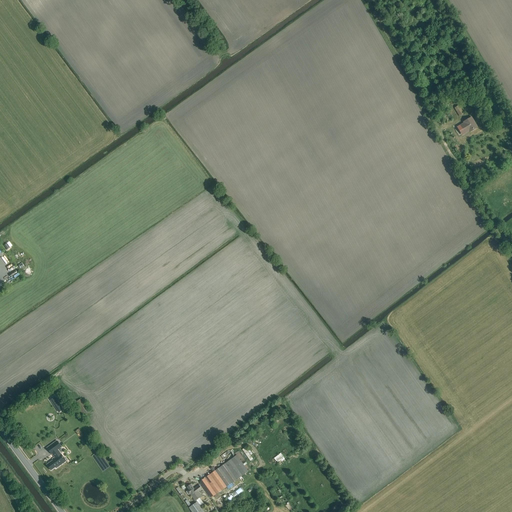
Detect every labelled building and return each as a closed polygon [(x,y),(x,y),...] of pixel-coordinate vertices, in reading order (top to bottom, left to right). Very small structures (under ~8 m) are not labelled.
[(459,117),(464,114),(459,105),(454,108),(459,117)] [(469,132),(477,127),(471,118),(464,122),(464,123),(458,127),(462,135),(469,131),(469,132)] [(83,416),(90,411),(81,399),(75,403),(83,416)] [(59,404),(55,407),(59,413),(63,410),(59,404)] [(64,458),(58,450),(62,448),(57,441),(47,448),(52,455),(54,458),(53,459),(53,460),(47,465),(51,470),(55,467),(56,468),(66,461),(64,458)] [(284,457),(281,453),(274,458),(278,463),(284,457)] [(234,457),(199,482),(211,498),(248,472),(236,455),(234,457)] [(189,495),(190,494),(195,501),(202,496),(198,492),(202,489),(199,485),(194,489),(190,484),(187,487),(189,490),(186,491),(186,492),(188,495),(189,495)] [(225,497),(227,502),(244,492),(241,487),(225,497)] [(196,501),(197,502),(201,508),(205,505),(200,498),(196,501)] [(191,511),(204,511),(201,508),(197,502),(189,508),(191,511)]
